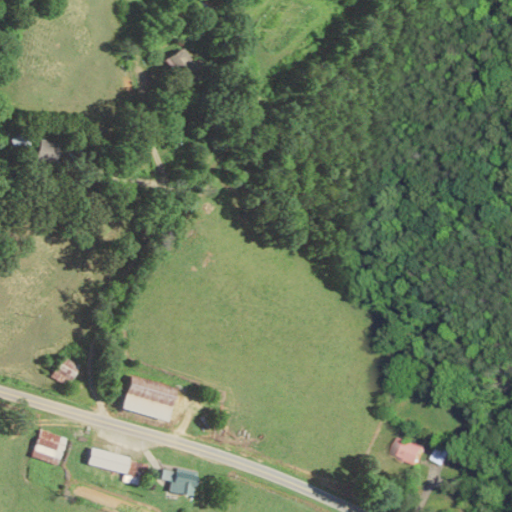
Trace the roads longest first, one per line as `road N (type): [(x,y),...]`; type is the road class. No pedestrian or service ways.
road 1 (residential): [(0,392),(228,459),(356,511)]
road 2 (residential): [(97,419),(98,332),(172,202),(132,71)]
